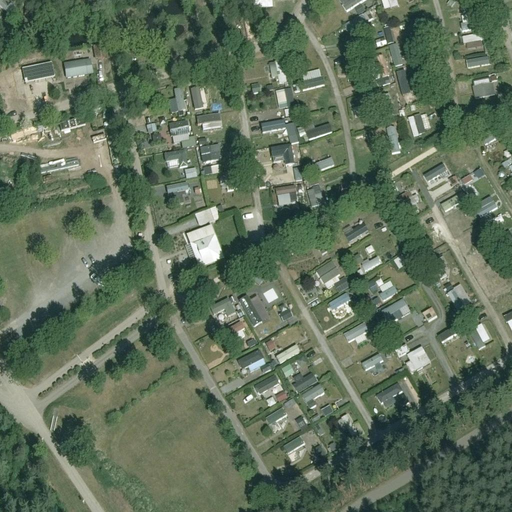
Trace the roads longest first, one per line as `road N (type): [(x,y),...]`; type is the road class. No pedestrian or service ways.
road 1 (residential): [(350,511),(511,407)]
road 2 (residential): [(0,364),(106,511)]
